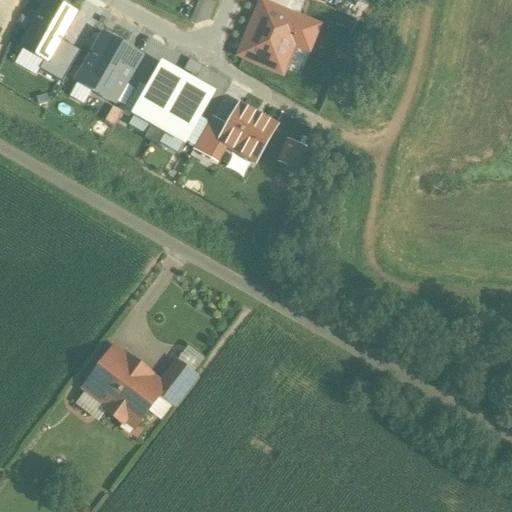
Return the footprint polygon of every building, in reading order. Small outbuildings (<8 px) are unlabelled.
[(81,15),(56,0),(53,0),(26,45),(53,61),(81,15)] [(322,24),(260,0),(259,0),(235,59),(282,78),(293,50),(309,56),(322,24)] [(144,57),(101,32),(72,83),(116,107),(144,57)] [(188,79),(161,63),(130,116),(157,132),(188,79)] [(215,95),(188,79),(157,132),(185,148),(215,95)] [(279,126),(239,103),(226,126),(215,144),(227,151),(255,167),(279,126)] [(215,144),(226,126),(211,118),(192,151),(218,166),(227,151),(215,144)] [(187,349),(177,363),(192,374),(203,361),(187,349)] [(127,361),(113,351),(100,367),(96,368),(90,376),(91,380),(84,389),(109,408),(106,411),(122,424),(127,417),(137,424),(147,411),(160,395),(164,389),(159,386),(148,378),(150,375),(149,374),(147,377),(142,373),(144,370),(135,364),(133,366),(128,363),(130,360),(129,359),(127,361)] [(177,363),(159,386),(164,389),(160,395),(172,405),(176,408),(198,379),(192,374),(177,363)] [(160,395),(147,411),(160,421),(172,405),(160,395)]
